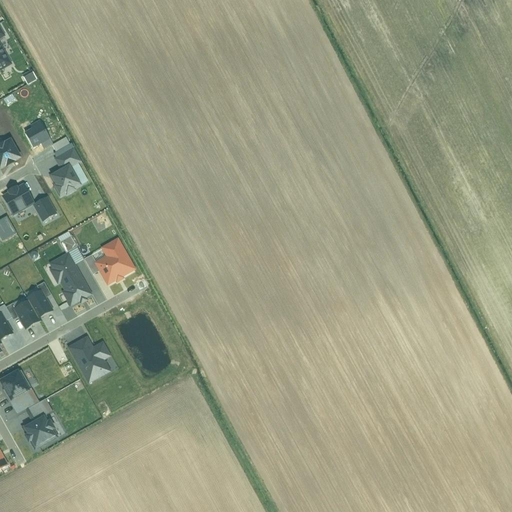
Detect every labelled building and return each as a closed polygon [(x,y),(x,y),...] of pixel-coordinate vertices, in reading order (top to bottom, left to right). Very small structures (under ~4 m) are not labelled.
[(0,72),(12,66),(0,44),(0,72)] [(40,122),(31,127),(33,131),(26,135),(34,150),(41,146),(43,149),(53,144),(40,122)] [(11,142),(0,148),(0,168),(2,172),(22,160),(11,142)] [(70,167),(51,178),(62,197),(81,186),(70,167)] [(35,204),(24,185),(3,197),(14,216),(35,204)] [(135,270),(118,240),(101,250),(106,258),(95,264),(107,286),(135,270)] [(92,296),(69,254),(49,265),(52,271),(50,272),(58,285),(60,284),(73,307),(92,296)] [(53,312),(42,292),(27,299),(29,302),(14,310),(25,330),(40,322),(39,320),(53,312)] [(0,342),(12,336),(1,315),(0,315),(0,342)] [(91,337),(68,349),(89,386),(111,374),(104,361),(111,358),(103,343),(96,347),(91,337)] [(30,393),(19,372),(0,383),(12,403),(30,393)] [(45,418),(25,430),(37,450),(57,438),(45,418)] [(0,471),(9,466),(0,451),(0,471)]
